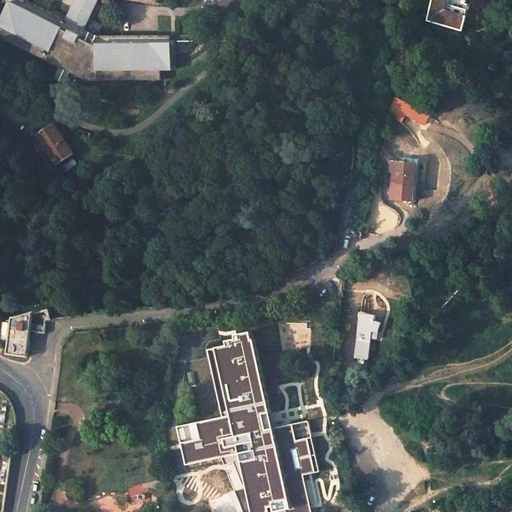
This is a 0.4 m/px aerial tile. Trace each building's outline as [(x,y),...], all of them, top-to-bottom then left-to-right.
[(97,0),(76,0),(66,20),(25,1),(23,0),(11,0),(0,22),(0,25),(2,26),(0,29),(0,36),(85,80),(161,79),(161,69),(170,69),(170,60),(169,39),(169,33),(96,35),(83,29),(94,8),(96,9),(98,5),(96,4),(97,0)] [(465,16),(467,10),(446,4),(447,0),(432,0),(427,21),(435,23),(443,26),(462,31),(464,24),(467,16),(465,16)] [(430,114),(396,98),(388,115),(402,122),(405,114),(425,124),(430,114)] [(41,140),(35,143),(46,161),(51,157),(56,165),(73,154),(54,124),(38,135),(41,140)] [(417,164),(391,160),(389,171),(394,172),(393,183),(403,184),(414,186),(417,164)] [(414,186),(403,184),(401,201),(407,202),(414,198),(416,186),(414,186)] [(13,317),(7,354),(28,357),(32,331),(46,334),(48,321),(53,320),(51,308),(36,312),(36,311),(13,317)] [(376,315),(360,314),(355,358),(368,360),(382,323),(374,320),(376,315)]
